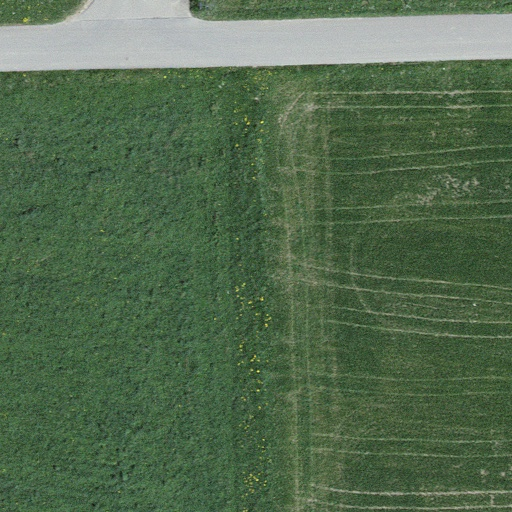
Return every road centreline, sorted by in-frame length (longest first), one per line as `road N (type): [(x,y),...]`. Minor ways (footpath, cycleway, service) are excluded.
road 1 (unclassified): [(511,34),(125,44)]
road 2 (unclassified): [(125,44),(0,46)]
